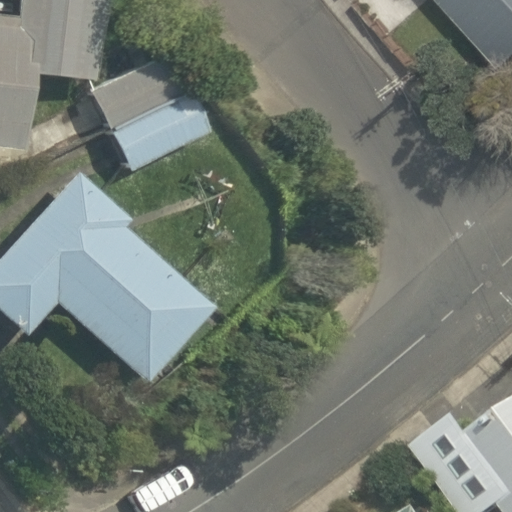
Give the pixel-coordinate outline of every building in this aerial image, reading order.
[(16,70),(81,78),(88,0),(4,0),(3,13),(0,12),(0,147),(8,148),(16,70)] [(428,0),(351,0),(384,38),(428,0)] [(511,0),(447,0),(501,58),(511,48),(511,0)] [(76,88),(97,129),(165,94),(142,54),(76,88)] [(195,131),(173,90),(165,94),(97,129),(117,169),(195,131)] [(116,217),(62,170),(0,238),(0,324),(10,335),(41,301),(130,380),(197,304),(109,224),(116,217)] [(105,380),(37,322),(1,363),(69,422),(105,380)] [(511,511),(511,409),(463,442),(470,455),(446,472),(470,511),(479,511),(499,499),(507,511),(511,511)]
